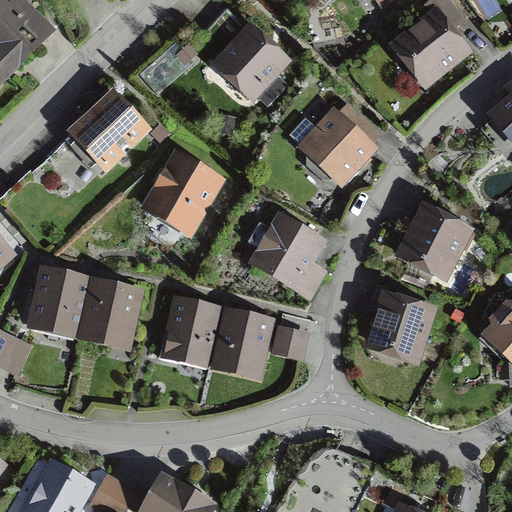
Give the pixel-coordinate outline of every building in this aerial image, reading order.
[(0,0),(0,82),(49,34),(15,0),(0,0)] [(364,0),(380,19),(403,0),(364,0)] [(421,101),(472,61),(440,21),(390,60),(421,101)] [(253,112),(290,71),(250,34),(212,75),(253,112)] [(104,183),(150,141),(112,100),(66,142),(104,183)] [(511,109),(489,131),(511,155),(511,109)] [(339,196),(375,156),(333,118),(297,157),(339,196)] [(190,250),(226,191),(176,161),(140,220),(190,250)] [(446,293),(472,241),(422,216),(396,268),(446,293)] [(316,270),(327,251),(280,224),(252,273),(311,307),(328,277),(316,270)] [(0,278),(16,264),(0,245),(0,278)] [(26,337),(74,349),(89,290),(40,278),(26,337)] [(89,290),(74,349),(128,362),(142,303),(89,290)] [(417,375),(435,316),(381,300),(363,358),(417,375)] [(160,366),(209,378),(221,318),(174,307),(160,366)] [(511,376),(511,315),(481,350),(511,376)] [(259,389),(273,330),(221,318),(209,378),(259,389)] [(0,366),(16,373),(28,343),(0,331),(0,366)] [(301,372),(307,343),(279,337),(273,365),(301,372)] [(85,511),(95,495),(50,469),(25,511),(85,511)] [(97,511),(122,511),(131,496),(109,484),(96,511),(97,511)] [(148,504),(144,511),(209,511),(159,485),(148,504)] [(131,496),(122,511),(144,511),(148,504),(131,496)]
